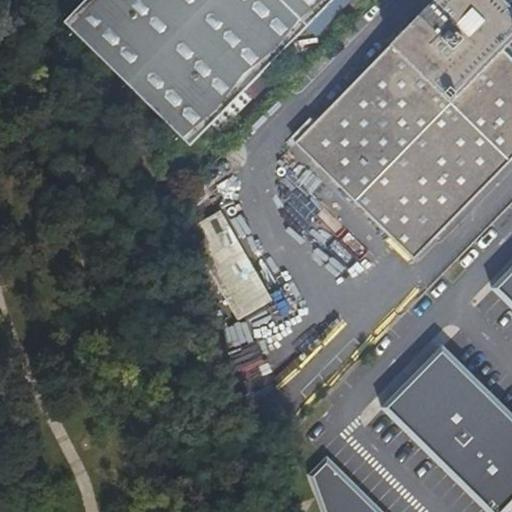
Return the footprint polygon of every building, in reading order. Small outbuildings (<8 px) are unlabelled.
[(92,0),(68,26),(190,146),(333,0),(92,0)] [(511,10),(501,0),(436,0),(295,144),(414,261),(511,160),(511,61),(503,52),(511,42),(511,10)] [(233,320),(270,305),(231,209),(199,222),(213,257),(209,259),(233,320)] [(511,267),(488,291),(511,314),(511,267)] [(508,511),(511,509),(511,417),(437,348),(384,400),(493,511),(508,511)] [(381,511),(330,458),(310,477),(322,511),(381,511)]
